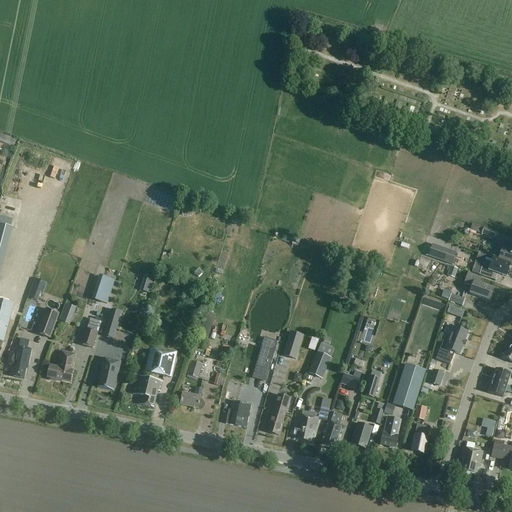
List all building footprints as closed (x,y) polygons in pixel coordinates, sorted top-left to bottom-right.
[(410,106),(413,95),(377,84),(374,95),(410,106)] [(0,266),(9,219),(0,216),(0,266)] [(494,239),(496,233),(472,224),(470,231),(494,239)] [(395,262),(400,241),(395,240),(390,261),(395,262)] [(498,261),(510,265),(511,265),(511,252),(507,251),(509,244),(497,240),(493,252),(500,255),(498,261)] [(452,266),(456,254),(432,245),(428,257),(452,266)] [(510,265),(498,261),(493,259),(491,264),(484,262),(479,275),(489,279),(492,271),(502,275),(506,277),(510,265)] [(454,279),(457,270),(450,267),(447,276),(454,279)] [(144,274),(139,290),(149,293),(154,277),(144,274)] [(490,302),(494,289),(479,284),(481,279),(468,274),(464,285),(472,288),(469,295),(490,302)] [(34,278),(31,287),(43,292),(46,283),(34,278)] [(462,307),(464,299),(450,295),(448,302),(462,307)] [(0,341),(2,342),(11,305),(0,302),(0,352),(1,349),(0,348),(0,341)] [(460,318),(463,310),(446,304),(444,313),(460,318)] [(66,306),(63,314),(72,318),(75,310),(66,306)] [(50,339),(59,314),(45,309),(36,334),(50,339)] [(112,310),(108,323),(117,326),(121,313),(112,310)] [(459,356),(468,333),(453,328),(447,343),(444,341),(436,361),(450,366),(455,354),(459,356)] [(92,349),(98,333),(86,329),(81,345),(92,349)] [(290,332),(283,357),(296,361),(303,336),(290,332)] [(305,351),(311,353),(315,341),(309,338),(305,351)] [(10,353),(7,365),(12,367),(10,377),(24,380),(27,369),(28,370),(33,350),(28,349),(30,341),(22,339),(20,347),(17,346),(15,354),(10,353)] [(171,378),(177,352),(150,346),(144,372),(171,378)] [(232,358),(235,350),(225,348),(223,356),(232,358)] [(72,371),(75,356),(62,353),(59,368),(50,367),(48,378),(52,379),(51,380),(62,383),(62,381),(71,383),(73,371),(72,371)] [(316,355),(308,374),(322,380),(329,361),(316,355)] [(353,358),(350,365),(360,368),(362,361),(353,358)] [(191,360),(186,377),(197,381),(202,364),(191,360)] [(208,377),(210,367),(202,365),(200,375),(208,377)] [(413,412),(425,372),(405,365),(392,406),(413,412)] [(95,388),(94,396),(109,400),(110,391),(112,391),(116,370),(99,367),(94,388),(95,388)] [(492,382),(511,388),(511,382),(508,381),(510,374),(496,370),(492,382)] [(355,390),(361,373),(355,371),(353,377),(344,374),(340,385),(355,390)] [(429,384),(440,387),(444,374),(433,371),(429,384)] [(219,387),(223,376),(217,374),(213,386),(219,387)] [(132,395),(141,397),(139,406),(154,409),(158,391),(160,392),(162,383),(136,377),(132,395)] [(374,399),(380,380),(369,377),(363,396),(374,399)] [(511,393),(511,388),(492,382),(488,394),(502,398),(505,391),(511,393)] [(198,410),(202,392),(196,391),(195,397),(183,395),(180,406),(198,410)] [(279,436),(291,400),(279,396),(267,433),(279,436)] [(322,401),(320,410),(328,412),(330,403),(322,401)] [(246,429),(251,407),(232,403),(231,412),(229,412),(226,425),(246,429)] [(379,425),(385,406),(378,403),(372,423),(379,425)] [(387,405),(384,414),(392,416),(395,407),(387,405)] [(424,421),(427,409),(416,406),(413,419),(424,421)] [(300,414),(296,431),(298,431),(296,440),(311,443),(313,435),(315,434),(318,420),(315,420),(316,414),(302,411),(301,414),(300,414)] [(335,440),(337,441),(342,427),(339,426),(342,416),(331,413),(321,444),(332,447),(335,440)] [(396,449),(402,422),(387,418),(381,445),(396,449)] [(483,420),(482,427),(487,429),(485,437),(492,438),(495,422),(483,420)] [(365,447),(370,428),(357,424),(351,444),(365,447)] [(424,455),(428,439),(427,439),(429,429),(417,426),(411,452),(424,455)] [(504,432),(497,431),(495,438),(502,439),(504,432)] [(511,447),(501,445),(502,442),(494,440),(491,457),(510,461),(508,471),(511,471),(511,447)] [(479,467),(483,453),(464,449),(461,460),(464,460),(462,470),(476,473),(477,467),(479,467)]
